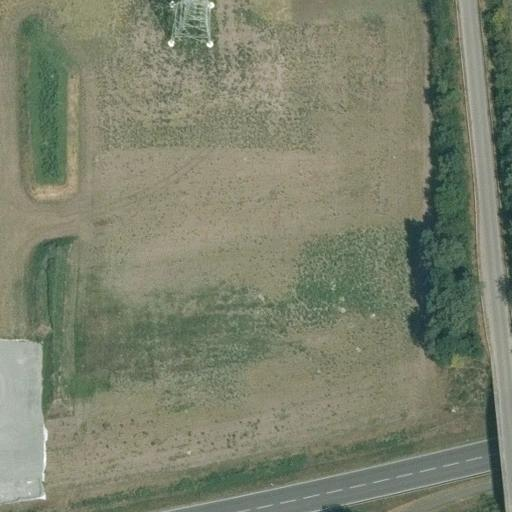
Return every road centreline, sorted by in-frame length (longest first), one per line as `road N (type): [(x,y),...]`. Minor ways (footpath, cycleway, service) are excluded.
road 1 (unclassified): [(511,375),(471,0)]
road 2 (primary): [(511,453),(248,511)]
